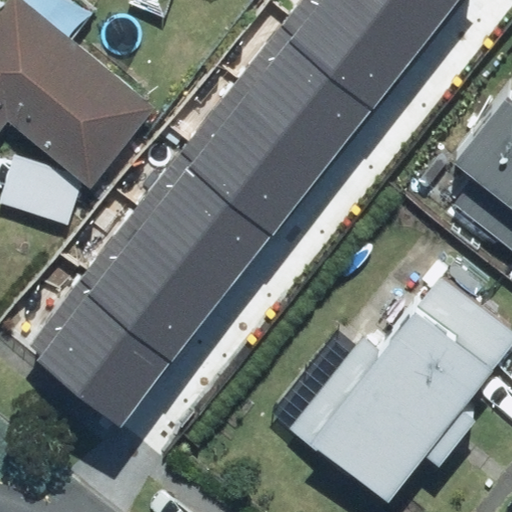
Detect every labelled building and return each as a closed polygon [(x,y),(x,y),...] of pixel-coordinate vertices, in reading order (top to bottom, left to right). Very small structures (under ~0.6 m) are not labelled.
[(105,0),(19,0),(0,25),(0,134),(22,106),(107,172),(172,90),(87,24),(105,0)] [(136,411),(457,0),(300,0),(38,335),(136,411)] [(511,94),(477,138),(495,153),(461,196),(511,237),(511,94)] [(95,166),(21,143),(5,193),(80,216),(95,166)] [(511,342),(511,317),(445,267),(384,349),(362,333),(292,426),(354,473),(370,452),(409,481),(511,342)]
